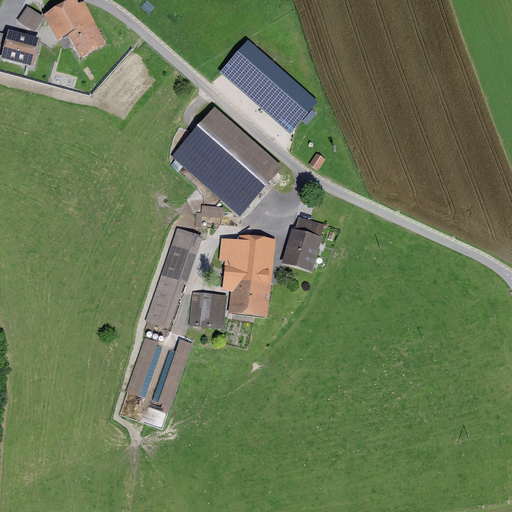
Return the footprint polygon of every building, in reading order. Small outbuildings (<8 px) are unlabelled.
[(101,42),(96,31),(92,33),(90,28),(94,26),(85,9),(75,5),(52,17),(63,38),(73,33),(83,52),(101,42)] [(28,10),(19,22),(34,32),(42,20),(28,10)] [(0,54),(5,56),(4,58),(30,65),(36,43),(10,36),(10,38),(0,35),(0,54)] [(315,104),(248,46),(228,69),(295,127),(315,104)] [(255,187),(272,167),(214,115),(177,157),(240,212),(259,190),(255,187)] [(317,155),(311,165),(317,170),(324,160),(317,155)] [(203,207),(202,215),(222,217),(223,210),(203,207)] [(316,240),(319,241),(323,229),(301,222),(289,261),(308,267),(316,240)] [(156,323),(164,326),(195,238),(178,233),(163,275),(164,276),(145,331),(153,333),(156,323)] [(267,314),(269,292),(263,291),(268,243),(244,240),(243,244),(223,242),(221,261),(229,261),(225,290),(238,291),(236,311),(267,314)] [(194,295),(190,326),(222,329),(225,298),(194,295)] [(138,396),(156,343),(146,339),(127,392),(138,396)] [(177,353),(160,404),(170,407),(192,345),(185,343),(181,355),(177,353)]
